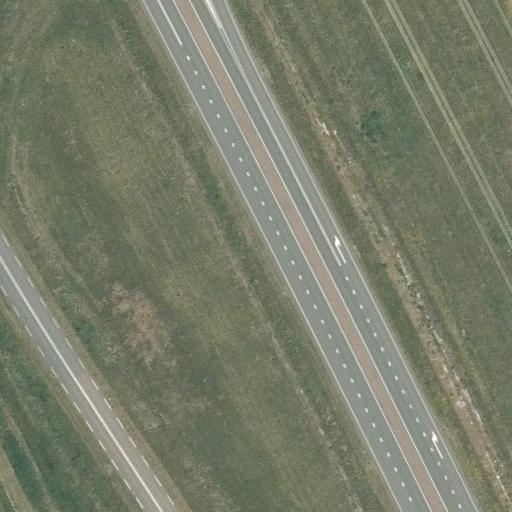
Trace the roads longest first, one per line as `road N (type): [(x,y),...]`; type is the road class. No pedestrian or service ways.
road 1 (trunk): [(187,42),(422,511)]
road 2 (trunk): [(332,269),(188,0)]
road 3 (trunk): [(0,254),(163,511)]
road 4 (trunk): [(332,269),(218,0)]
road 5 (trunk): [(453,511),(332,269)]
